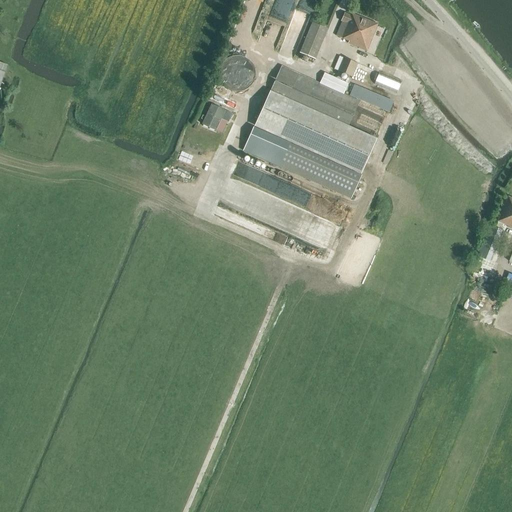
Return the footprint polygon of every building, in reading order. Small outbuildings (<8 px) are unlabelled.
[(344,13),(336,35),(342,38),(342,39),(349,42),(348,44),(366,51),(378,24),(351,13),(351,15),(344,13)] [(312,22),(300,53),(316,59),(328,28),(312,22)] [(255,74),(255,73),(255,69),(254,66),(252,63),(249,60),(247,58),(243,56),(240,56),(236,55),(233,56),(229,57),(226,59),(224,61),(222,64),(220,67),(219,70),(219,74),(220,77),(221,81),(223,84),(225,87),(228,89),(231,90),(234,91),(238,91),(241,91),(245,89),(248,87),(250,86),(252,83),(254,80),(255,76),(255,74)] [(358,64),(343,57),(339,56),(334,69),(338,71),(352,77),(358,64)] [(325,73),(320,83),(281,66),(268,95),(347,130),(359,101),(343,94),(348,83),(338,79),(338,78),(325,73)] [(375,84),(397,94),(402,83),(380,73),(375,84)] [(389,113),(395,100),(355,84),(350,95),(382,108),(382,110),(389,113)] [(351,197),(361,177),(377,143),(347,130),(268,95),(253,127),(243,149),(281,165),(351,197)] [(215,130),(225,110),(212,104),(202,124),(215,130)] [(511,198),(509,197),(504,208),(499,222),(511,227),(511,198)] [(491,262),(503,230),(490,225),(479,257),(491,262)] [(511,277),(510,277),(508,276),(505,285),(503,289),(511,292),(511,277)]
